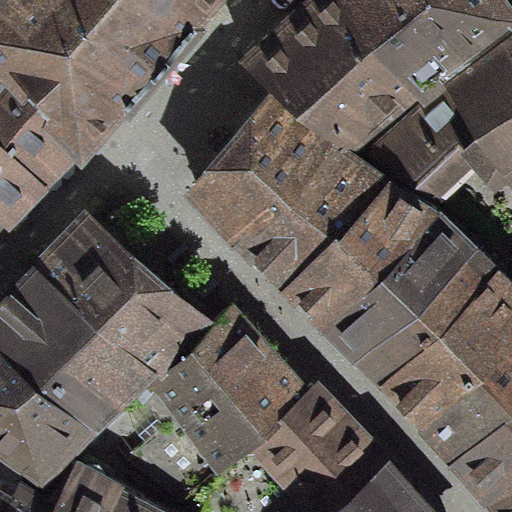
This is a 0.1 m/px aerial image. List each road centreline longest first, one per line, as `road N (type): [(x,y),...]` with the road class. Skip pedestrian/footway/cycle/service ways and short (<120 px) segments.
road 1 (residential): [(113,162),(386,409),(475,511)]
road 2 (residential): [(270,0),(113,162)]
road 3 (residential): [(113,162),(0,264)]
